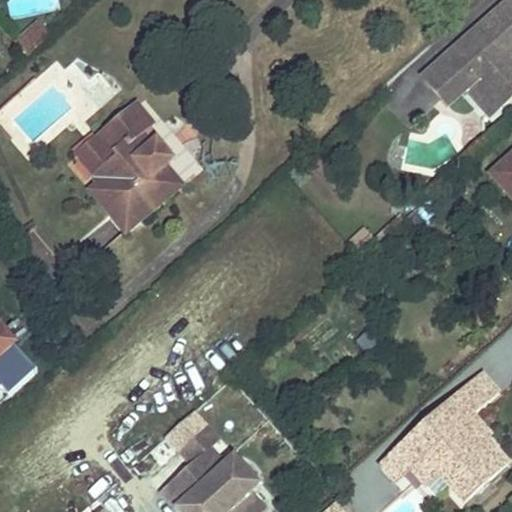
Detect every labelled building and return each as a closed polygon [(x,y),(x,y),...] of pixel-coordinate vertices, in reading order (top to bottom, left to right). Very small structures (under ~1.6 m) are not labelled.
[(511,1),(424,81),(449,107),(465,93),(476,83),(501,110),(511,99),(511,66),(509,63),(511,60),(511,1)] [(18,47),(29,58),(53,37),(42,25),(18,47)] [(476,83),(465,93),(489,120),(501,110),(476,83)] [(139,106),(101,138),(119,160),(94,180),(98,185),(115,206),(107,212),(127,235),(183,189),(166,169),(173,163),(157,144),(154,147),(144,135),(155,126),(139,106)] [(119,160),(101,138),(76,159),(94,180),(119,160)] [(511,158),(492,176),(511,197),(511,158)] [(115,206),(98,185),(90,191),(107,212),(115,206)] [(441,252),(454,268),(476,249),(463,234),(441,252)] [(0,392),(2,391),(9,399),(38,374),(14,347),(0,360),(0,359),(0,343),(6,338),(0,331),(0,392)] [(14,347),(6,338),(0,343),(0,359),(0,360),(14,347)] [(484,375),(465,392),(480,408),(498,391),(484,375)] [(0,407),(9,399),(2,391),(0,392),(0,407)] [(465,392),(390,459),(405,475),(410,471),(425,487),(438,475),(464,503),(509,463),(487,439),(468,418),(473,414),(480,408),(465,392)] [(473,414),(468,418),(487,439),(492,435),(473,414)] [(208,426),(180,450),(193,464),(175,480),(204,511),(265,511),(267,511),(251,493),(226,466),(211,449),(221,441),(208,426)] [(236,457),(226,466),(251,493),(260,485),(236,457)] [(390,459),(382,467),(396,483),(405,475),(390,459)] [(204,511),(175,480),(162,492),(180,511),(204,511)]
